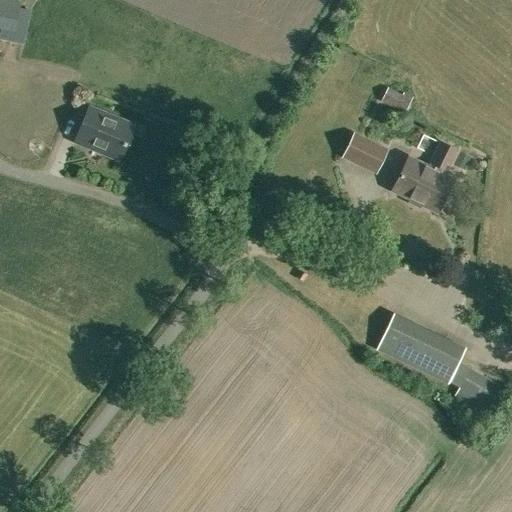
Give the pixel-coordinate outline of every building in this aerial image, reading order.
[(0,0),(0,29),(14,32),(21,4),(4,0),(0,0)] [(380,102),(404,113),(413,96),(403,92),(401,95),(387,88),(380,102)] [(119,159),(133,126),(90,108),(75,141),(119,159)] [(354,135),(344,157),(376,173),(386,151),(354,135)] [(393,190),(423,204),(438,211),(453,181),(444,177),(457,151),(451,149),(441,144),(428,169),(408,159),(393,190)] [(376,353),(440,385),(445,387),(461,354),(392,321),(376,353)] [(453,397),(489,417),(483,428),(492,433),(511,398),(511,394),(506,391),(507,390),(469,369),(453,397)]
